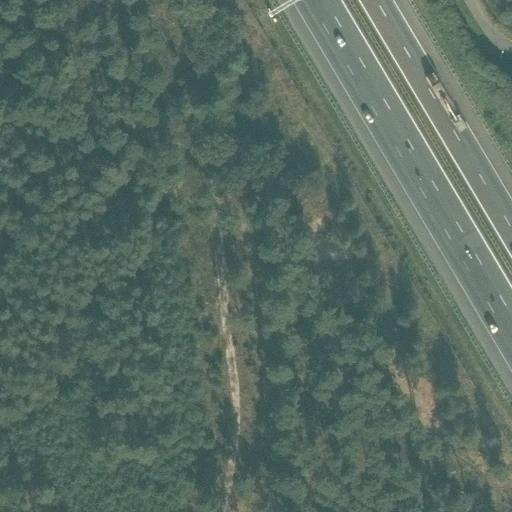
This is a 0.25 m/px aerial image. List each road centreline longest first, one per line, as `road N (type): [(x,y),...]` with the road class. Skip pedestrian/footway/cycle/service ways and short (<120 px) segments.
road 1 (track): [(219,511),(235,470),(238,423),(215,187),(184,147),(158,146),(59,199),(18,194),(0,166)]
road 2 (motorway): [(314,0),(511,333)]
road 3 (track): [(245,511),(257,463),(262,343),(244,216),(215,187)]
road 4 (motorway): [(511,229),(375,0)]
